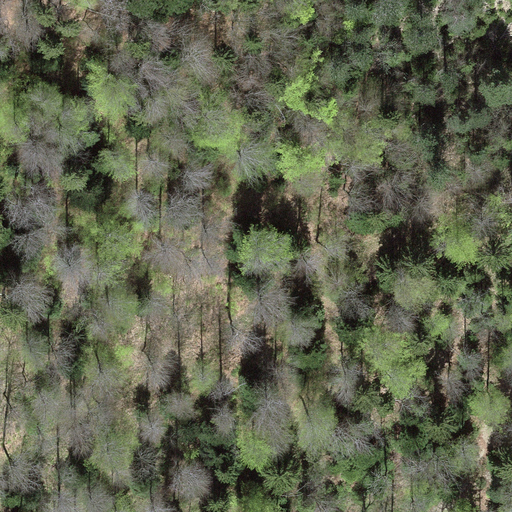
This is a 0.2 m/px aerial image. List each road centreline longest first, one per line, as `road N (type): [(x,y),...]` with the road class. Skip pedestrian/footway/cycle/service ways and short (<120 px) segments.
road 1 (track): [(511,172),(468,188),(397,233),(344,246),(224,334),(0,471)]
road 2 (track): [(443,511),(470,475),(511,378)]
